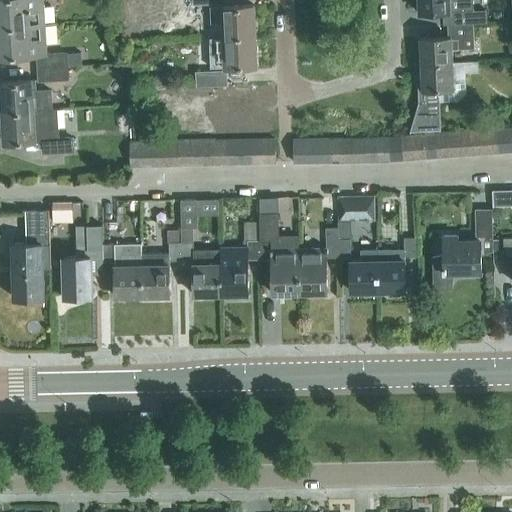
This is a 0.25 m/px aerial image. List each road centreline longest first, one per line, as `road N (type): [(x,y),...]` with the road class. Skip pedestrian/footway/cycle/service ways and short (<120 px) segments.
road 1 (residential): [(0,488),(511,476)]
road 2 (secondary): [(0,383),(511,372)]
road 3 (residential): [(282,91),(386,55),(384,0)]
